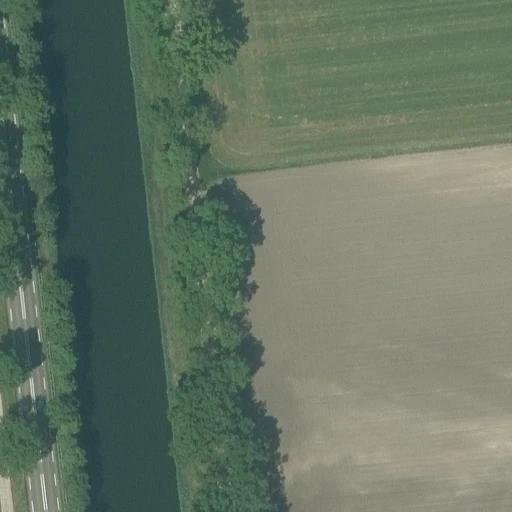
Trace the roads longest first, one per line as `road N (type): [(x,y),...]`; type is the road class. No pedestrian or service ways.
road 1 (track): [(219,511),(162,0)]
road 2 (primary): [(46,511),(0,113)]
